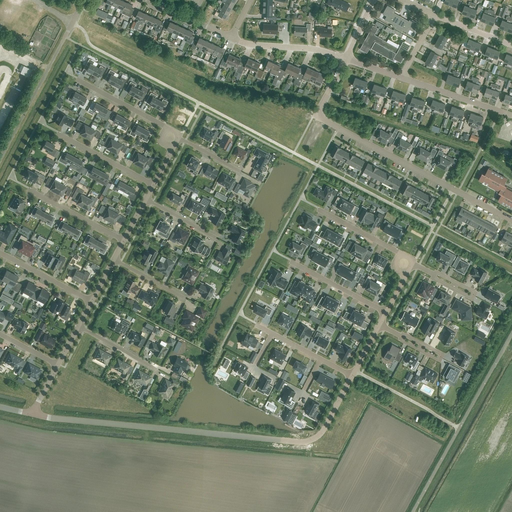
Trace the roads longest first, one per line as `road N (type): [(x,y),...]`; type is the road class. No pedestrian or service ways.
road 1 (residential): [(33,414),(302,442),(322,431),(351,375)]
road 2 (residential): [(511,220),(315,115),(346,59)]
road 3 (unclassified): [(413,511),(511,333)]
road 4 (residential): [(0,160),(83,0)]
